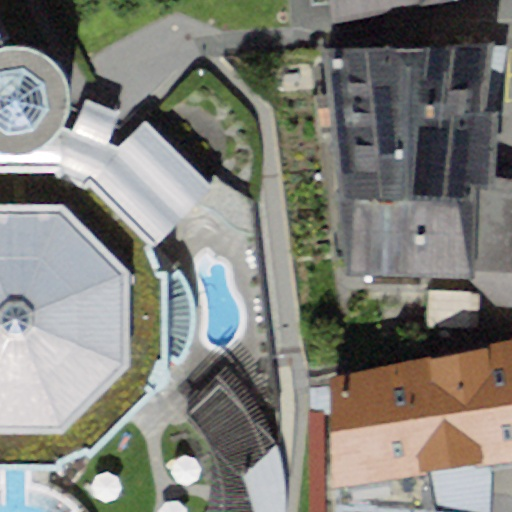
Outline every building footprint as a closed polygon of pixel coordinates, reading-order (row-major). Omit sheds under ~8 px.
[(421,0),(330,0),(332,14),(422,3),(421,0)] [(0,462),(53,461),(87,445),(144,391),(161,349),(159,281),(148,243),(212,189),(144,118),(117,144),(107,140),(118,110),(102,105),(84,96),(71,126),(59,121),(67,105),(69,93),(68,81),(64,70),(58,61),(46,50),(33,43),(20,39),(7,38),(0,41),(0,462)] [(438,50),(325,50),(342,267),(396,270),(479,275),(476,304),(511,305),(511,177),(480,177),(482,50),(438,50)] [(511,336),(426,356),(324,375),(331,484),(424,467),(438,465),(511,451),(511,336)] [(217,386),(186,419),(241,472),(249,493),(205,509),(205,511),(271,511),(275,440),(217,386)] [(427,479),(424,467),(331,484),(333,511),(461,511),(435,509),(427,479)]
